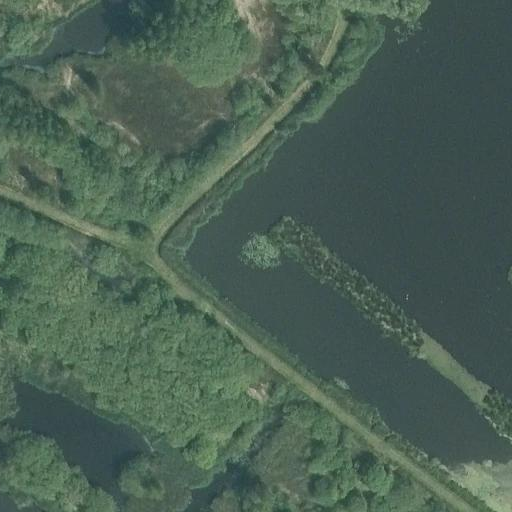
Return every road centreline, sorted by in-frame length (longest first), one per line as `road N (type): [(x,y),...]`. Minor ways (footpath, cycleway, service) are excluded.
road 1 (track): [(462,511),(143,251)]
road 2 (track): [(143,251),(325,64),(347,9)]
road 3 (track): [(0,192),(143,251)]
